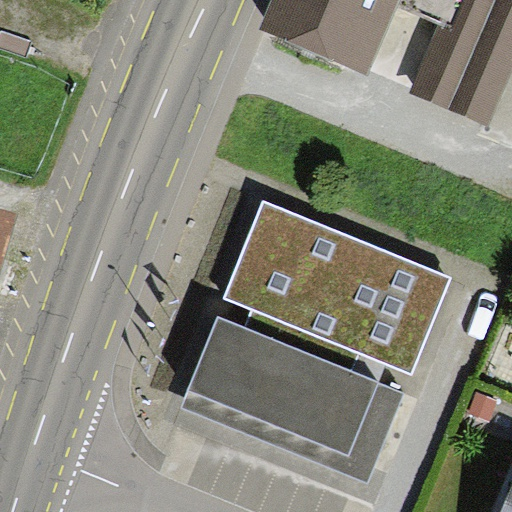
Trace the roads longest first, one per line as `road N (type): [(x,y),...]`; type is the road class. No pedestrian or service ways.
road 1 (secondary): [(205,0),(33,452)]
road 2 (unknown): [(190,37),(511,176)]
road 3 (residential): [(33,452),(181,511)]
